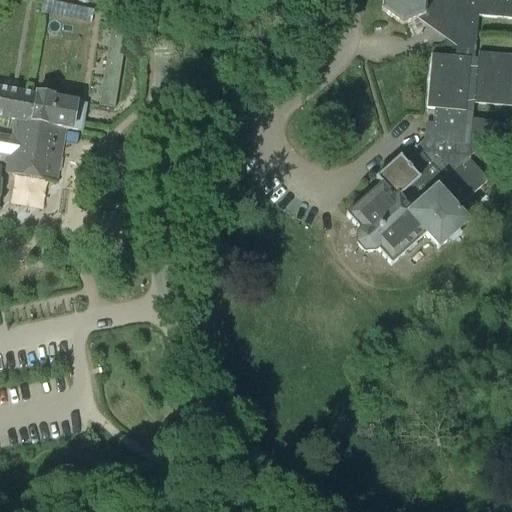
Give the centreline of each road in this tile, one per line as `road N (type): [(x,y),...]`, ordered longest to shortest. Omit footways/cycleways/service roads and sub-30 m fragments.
road 1 (tertiary): [(265,511),(209,429),(164,305),(156,219),(161,0)]
road 2 (track): [(321,181),(332,263),(353,286),(386,298),(416,291),(511,218)]
